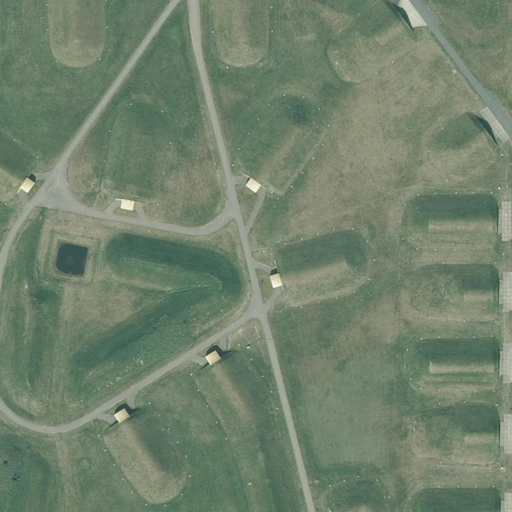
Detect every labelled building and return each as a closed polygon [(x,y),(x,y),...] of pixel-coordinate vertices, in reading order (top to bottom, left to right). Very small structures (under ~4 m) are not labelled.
[(65,0),(66,44),(90,44),(89,0),(65,0)] [(231,0),(232,45),(255,45),(255,0),(231,0)] [(396,10),(396,9),(358,37),(373,56),(410,28),(407,24),(399,14),(396,10)] [(261,186),(266,189),(307,132),(288,118),(246,175),(251,179),(261,186)] [(482,126),(478,121),(442,148),(457,167),(493,140),(490,136),(489,135),(484,128),(482,126)] [(135,202),(140,203),(154,132),(130,128),(117,199),(122,200),(123,200),(134,202),(135,202)] [(28,178),(31,174),(0,151),(0,181),(17,193),(21,188),(28,178)] [(35,183),(28,178),(21,188),(28,193),(35,183)] [(261,186),(251,179),(246,186),(256,193),(261,186)] [(135,202),(122,200),(121,209),(133,211),(135,202)] [(497,215),(497,210),(425,210),(425,234),(497,234),(497,227),(497,226),(497,218),(497,215)] [(155,259),(153,259),(151,252),(154,252),(153,245),(147,246),(151,271),(157,269),(155,259)] [(128,269),(146,269),(146,247),(136,247),(136,250),(125,250),(125,261),(120,260),(120,271),(124,271),(124,277),(128,277),(128,269)] [(282,286),(283,291),(352,272),(345,249),(277,268),(279,274),(282,286)] [(282,286),(279,274),(270,276),(273,288),(282,286)] [(497,286),(497,280),(455,280),(455,304),(497,304),(497,298),(497,296),(497,288),(497,286)] [(210,365),(220,358),(216,351),(206,357),(210,365)] [(498,358),(498,351),(427,351),(427,375),(498,375),(498,369),(498,368),(498,360),(498,358)] [(210,365),(205,368),(242,426),(263,511),(287,511),(264,420),(260,415),(224,356),(220,358),(210,365)] [(119,423),(129,416),(125,409),(114,415),(119,423)] [(119,423),(114,426),(150,483),(171,470),(134,413),(129,416),(119,423)] [(498,428),(498,422),(457,421),(457,445),(498,445),(498,440),(498,438),(498,430),(498,428)] [(377,511),(370,493),(329,507),(330,511),(377,511)] [(499,506),(499,501),(428,501),(427,511),(498,511),(499,509),(499,506)]
